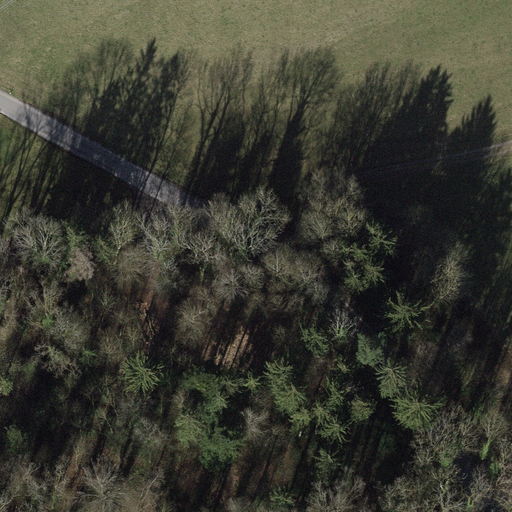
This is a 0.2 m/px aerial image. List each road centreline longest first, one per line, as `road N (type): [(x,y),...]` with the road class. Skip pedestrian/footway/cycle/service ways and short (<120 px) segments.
road 1 (tertiary): [(490,511),(321,290),(0,107)]
road 2 (track): [(294,274),(298,223),(314,195),(360,175),(511,145)]
road 3 (track): [(183,206),(133,234),(0,248)]
